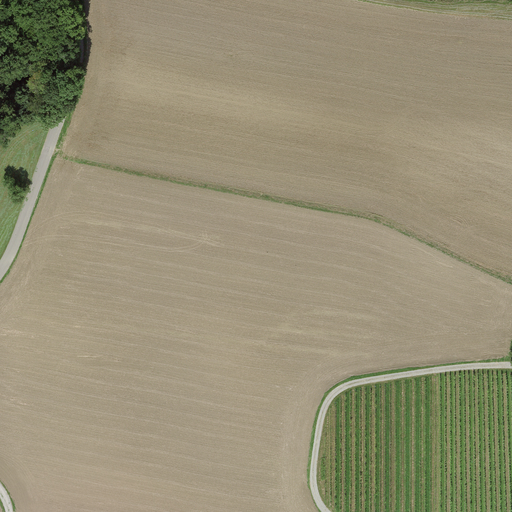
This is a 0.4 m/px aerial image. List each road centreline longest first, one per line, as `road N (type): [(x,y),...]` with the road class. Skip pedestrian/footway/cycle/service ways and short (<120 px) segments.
road 1 (track): [(510,372),(452,370),(341,391),(322,413),(311,476),(324,511)]
road 2 (unclassified): [(79,0),(83,55),(0,272)]
